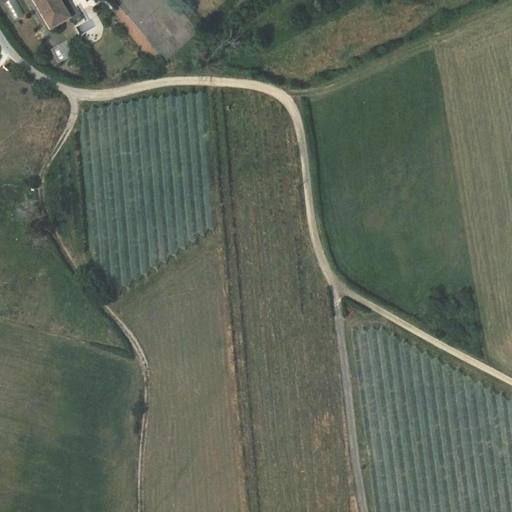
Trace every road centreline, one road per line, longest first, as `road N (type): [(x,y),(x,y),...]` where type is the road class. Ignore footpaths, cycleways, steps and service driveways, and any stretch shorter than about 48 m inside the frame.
road 1 (track): [(80,93),(179,81),(238,83),(287,98),(301,132),(324,271),(347,296),(511,386)]
road 2 (track): [(67,91),(71,124),(39,190),(78,276),(132,338),(147,374),(139,511)]
road 3 (track): [(365,511),(334,283)]
